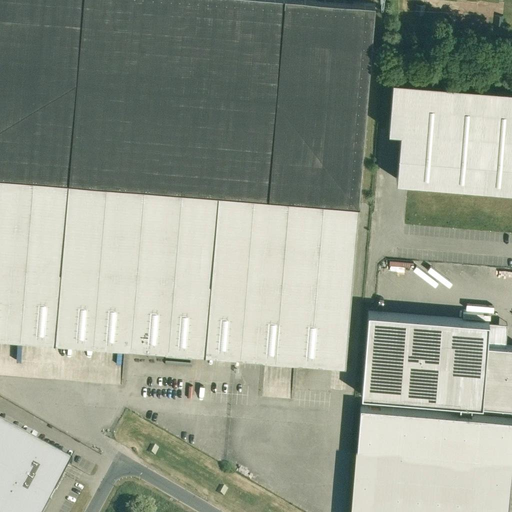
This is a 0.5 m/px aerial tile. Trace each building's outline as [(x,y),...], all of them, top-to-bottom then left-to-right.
[(0,0),(0,334),(201,351),(215,191),(358,203),(375,3),(341,0),(0,0)] [(415,5),(414,14),(424,15),(425,6),(415,5)] [(505,16),(495,15),(494,25),(504,26),(505,16)] [(511,88),(392,79),(388,129),(400,130),(396,179),(408,180),(511,188),(511,88)] [(345,363),(358,203),(215,191),(201,351),(345,363)] [(391,408),(360,406),(351,511),(509,511),(511,479),(511,418),(471,415),(472,402),(511,405),(511,344),(488,342),(490,319),(367,309),(360,393),(460,401),(459,414),(391,408)] [(37,511),(65,461),(71,465),(72,463),(0,423),(0,511),(37,511)]
